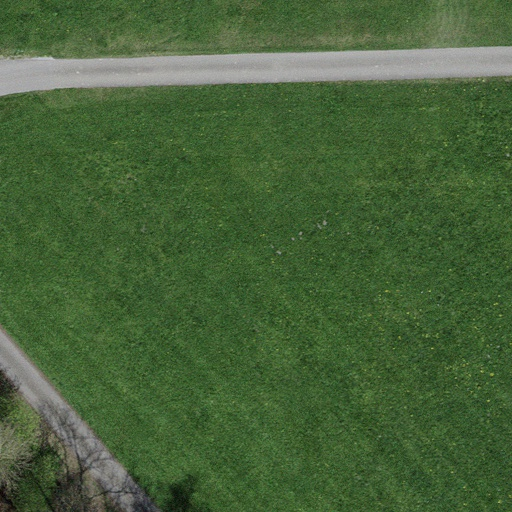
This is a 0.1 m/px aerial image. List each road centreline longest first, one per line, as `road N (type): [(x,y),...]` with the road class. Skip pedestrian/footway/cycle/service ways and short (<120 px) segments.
road 1 (track): [(0,83),(511,68)]
road 2 (track): [(0,355),(136,511)]
